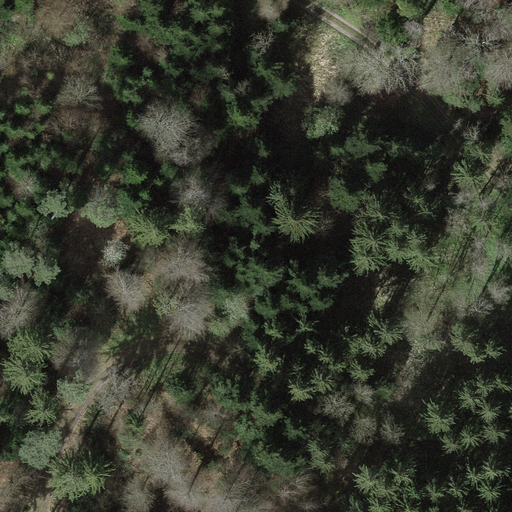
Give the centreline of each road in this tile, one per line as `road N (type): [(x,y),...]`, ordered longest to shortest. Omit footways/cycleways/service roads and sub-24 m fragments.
road 1 (track): [(38,511),(62,420),(83,391),(109,367),(166,346),(229,354),(379,431),(438,452),(466,453),(511,437)]
road 2 (track): [(511,177),(411,62),(305,0)]
